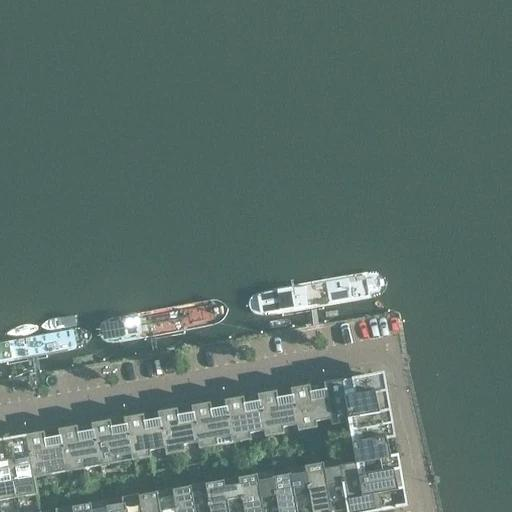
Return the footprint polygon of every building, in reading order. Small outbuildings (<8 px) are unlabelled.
[(249,307),(251,312),(257,316),(266,317),(375,299),(381,297),(386,291),(387,287),(387,283),(386,280),(384,277),(377,273),(371,272),(262,292),(253,296),(249,301),(249,307)] [(206,297),(101,316),(99,317),(97,318),(95,320),(93,322),(92,325),(91,327),(91,329),(92,331),(92,334),(93,336),(95,338),(98,340),(101,341),(104,341),(211,323),(213,322),(216,320),(218,317),(220,315),(222,311),(223,309),(222,307),(220,304),(216,301),(212,299),(209,298),(206,297)] [(0,364),(78,350),(83,348),(88,343),(90,340),(91,336),(89,332),(85,330),(79,327),(74,327),(0,340),(0,364)] [(354,428),(349,399),(387,392),(384,374),(326,384),(333,425),(332,426),(332,427),(333,431),(354,428)] [(348,511),(340,462),(339,460),(338,461),(338,457),(333,431),(332,427),(332,426),(333,425),(326,384),(26,437),(39,511),(348,511)] [(393,426),(387,392),(349,399),(354,428),(355,432),(393,426)] [(398,456),(393,426),(355,432),(358,454),(360,463),(398,456)] [(358,454),(355,432),(354,428),(333,431),(338,457),(358,454)] [(39,511),(26,437),(7,440),(19,511),(39,511)] [(19,511),(7,440),(0,441),(0,511),(19,511)] [(407,508),(404,487),(365,493),(360,463),(358,454),(338,457),(338,461),(339,460),(340,462),(348,511),(384,511),(392,511),(392,510),(407,508)] [(404,487),(398,456),(360,463),(365,493),(404,487)]
